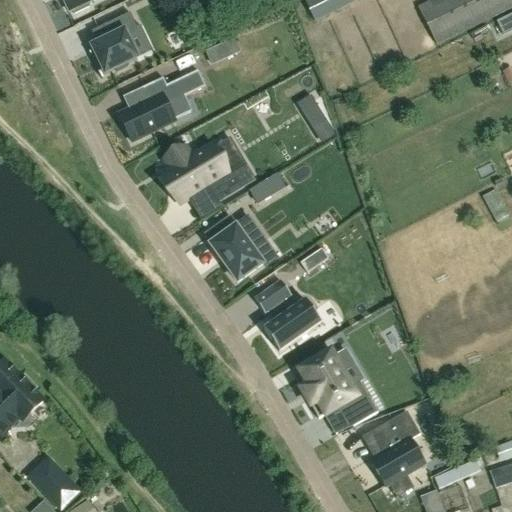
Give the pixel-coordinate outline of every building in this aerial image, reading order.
[(63,0),(69,11),(68,11),(69,13),(71,12),(73,11),(75,15),(89,8),(87,4),(96,0),(97,0),(96,0),(63,0)] [(169,0),(151,0),(155,9),(170,2),(169,0)] [(305,0),(315,22),(360,0),(305,0)] [(511,0),(432,0),(417,7),(437,46),(511,9),(511,0)] [(94,52),(89,54),(102,80),(103,79),(102,76),(115,70),(116,73),(128,67),(126,64),(137,59),(127,39),(128,39),(137,29),(130,14),(96,31),(100,40),(99,44),(97,45),(92,47),(94,52)] [(511,31),(511,14),(496,22),(502,36),(511,31)] [(212,65),(221,61),(214,49),(206,53),(212,65)] [(129,111),(119,116),(132,143),(175,123),(192,114),(185,98),(206,88),(198,72),(167,87),(163,80),(143,89),(149,101),(129,111)] [(479,89),(482,99),(504,93),(501,83),(479,89)] [(325,123),(313,131),(321,144),(333,137),(325,123)] [(169,172),(160,178),(177,205),(204,189),(214,206),(253,183),(242,164),(224,175),(208,149),(188,161),(182,151),(163,162),(169,172)] [(276,176),(250,192),(257,204),(283,189),(276,176)] [(230,220),(207,236),(228,265),(225,266),(237,283),(262,265),(252,251),(262,244),(246,221),(236,228),(230,220)] [(321,250),(300,264),(307,274),(328,260),(321,250)] [(286,279),(259,297),(270,312),(276,308),(283,317),(268,328),(284,350),(326,321),(310,298),(293,311),(286,301),(296,294),(286,279)] [(303,370),(299,372),(308,386),(301,390),(318,421),(341,408),(353,428),(378,414),(360,383),(351,389),(330,354),(323,358),(321,354),(301,366),(303,370)] [(0,436),(1,438),(10,430),(10,422),(17,415),(31,415),(43,403),(33,392),(36,389),(25,378),(22,381),(5,363),(0,367),(0,436)] [(407,413),(369,435),(382,457),(371,463),(385,488),(424,465),(411,441),(420,436),(407,413)] [(473,460),(452,470),(435,478),(439,490),(479,473),(473,460)] [(63,477),(45,495),(60,511),(79,493),(63,477)] [(511,511),(511,485),(502,489),(509,511),(511,511)] [(94,511),(88,502),(72,511),(94,511)] [(53,511),(45,503),(36,511),(53,511)]
